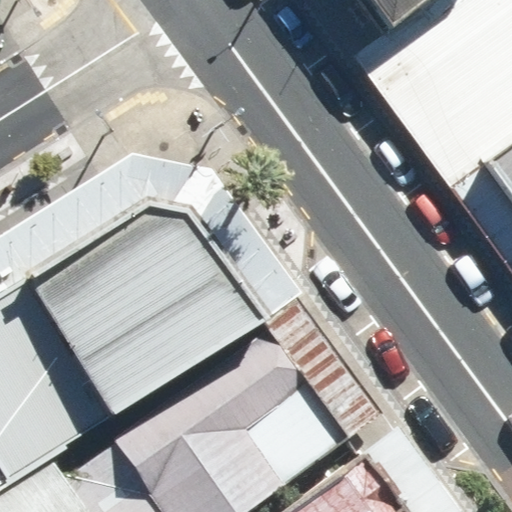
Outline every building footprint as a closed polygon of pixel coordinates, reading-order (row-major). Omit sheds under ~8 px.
[(350,0),(372,30),(412,0),(350,0)] [(511,0),(435,0),(384,39),(481,166),(511,142),(511,0)] [(511,152),(482,175),(511,215),(511,152)] [(122,214),(0,289),(0,482),(241,331),(167,222),(122,214)] [(148,511),(249,511),(344,444),(264,334),(103,450),(148,511)] [(403,511),(360,452),(277,511),(403,511)] [(0,493),(0,511),(85,511),(51,464),(0,493)]
